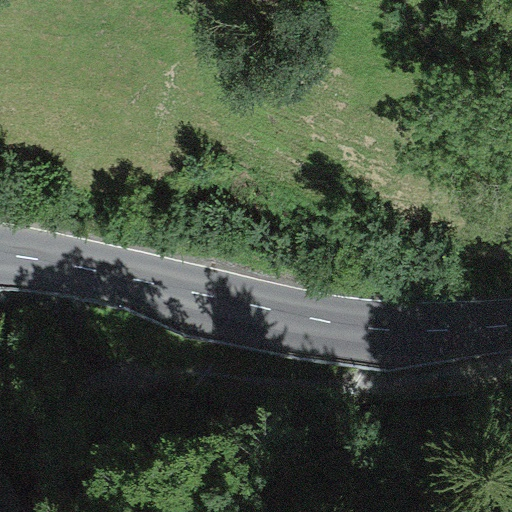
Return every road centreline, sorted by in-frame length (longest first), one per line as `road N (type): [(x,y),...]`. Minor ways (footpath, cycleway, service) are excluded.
road 1 (tertiary): [(511,326),(424,336),(350,332),(64,259),(0,254)]
road 2 (track): [(511,368),(316,386),(173,378),(38,418)]
